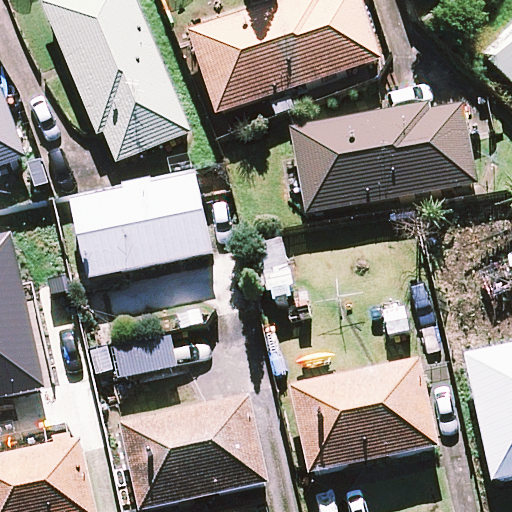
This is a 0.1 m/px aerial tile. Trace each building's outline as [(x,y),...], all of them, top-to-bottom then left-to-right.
[(78,0),(43,15),(97,143),(105,140),(118,171),(191,141),(131,0),(78,0)] [(381,69),(358,0),(313,0),(191,40),(219,122),(381,69)] [(511,24),(477,60),(511,94),(511,24)] [(0,177),(26,168),(0,94),(0,177)] [(432,121),(430,112),(293,136),(308,222),(477,192),(463,115),(432,121)] [(212,262),(195,186),(72,213),(89,289),(212,262)] [(296,305),(281,246),(258,252),(272,310),(296,305)] [(412,350),(404,314),(350,326),(358,362),(412,350)] [(91,359),(99,397),(180,380),(172,342),(91,359)] [(511,355),(466,366),(493,492),(511,487),(511,355)] [(439,457),(420,370),(293,398),(312,484),(439,457)] [(185,511),(268,494),(250,407),(123,434),(139,511),(185,511)] [(0,511),(93,511),(82,452),(0,467),(0,511)]
